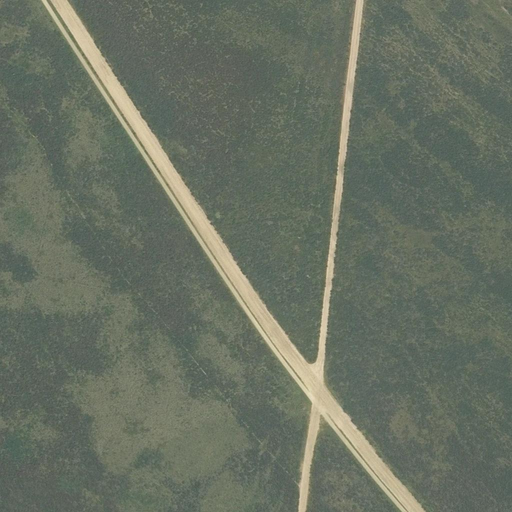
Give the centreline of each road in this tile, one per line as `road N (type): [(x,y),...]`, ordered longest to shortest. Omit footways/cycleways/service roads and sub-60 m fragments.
road 1 (track): [(59,0),(317,389)]
road 2 (track): [(360,0),(317,389)]
road 3 (track): [(317,389),(416,511)]
road 4 (track): [(317,389),(301,511)]
